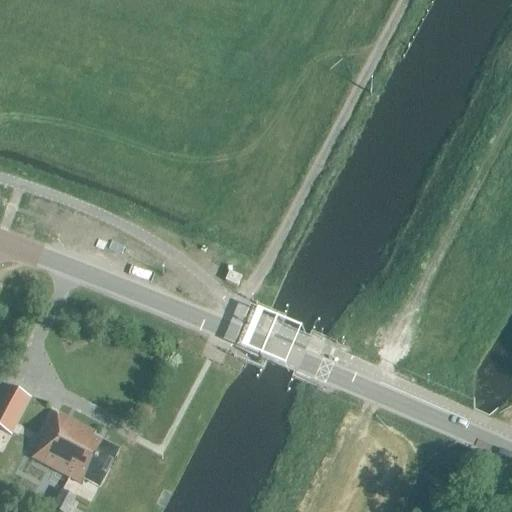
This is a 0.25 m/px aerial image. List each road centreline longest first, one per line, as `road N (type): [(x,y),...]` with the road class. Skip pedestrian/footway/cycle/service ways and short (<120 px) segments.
road 1 (secondary): [(511,453),(0,242)]
road 2 (track): [(226,330),(401,0)]
